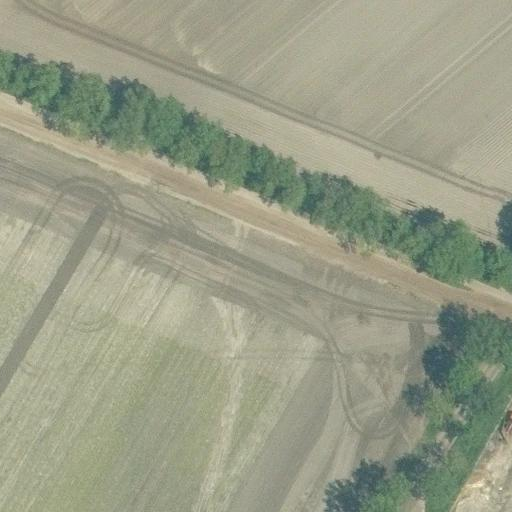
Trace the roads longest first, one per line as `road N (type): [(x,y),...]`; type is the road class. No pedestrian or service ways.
road 1 (track): [(0,117),(511,322)]
road 2 (unclassified): [(404,511),(511,339)]
